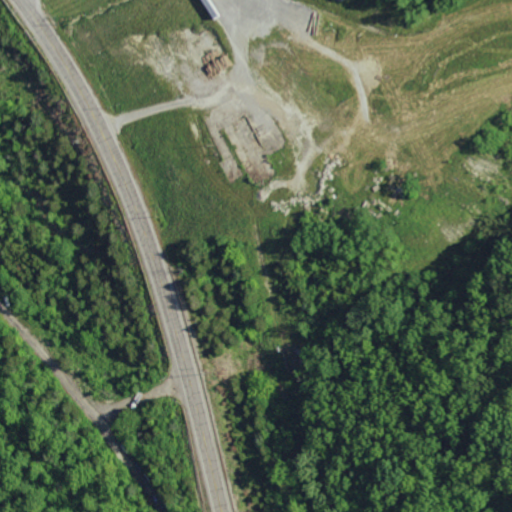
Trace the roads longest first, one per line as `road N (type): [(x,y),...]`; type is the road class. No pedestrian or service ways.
road 1 (primary): [(223,511),(181,339),(133,198),(91,109),(23,0)]
road 2 (residential): [(193,386),(99,415),(83,411),(0,322)]
